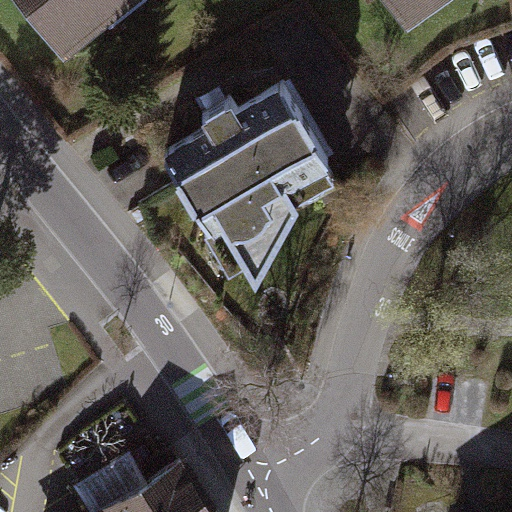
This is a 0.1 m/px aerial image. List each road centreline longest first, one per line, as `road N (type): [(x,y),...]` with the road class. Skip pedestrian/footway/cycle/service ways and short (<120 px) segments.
road 1 (residential): [(0,134),(141,301),(261,478)]
road 2 (residential): [(316,442),(345,403),(374,295),(417,216),(471,162),(511,136)]
road 3 (residential): [(316,442),(453,448),(511,465)]
